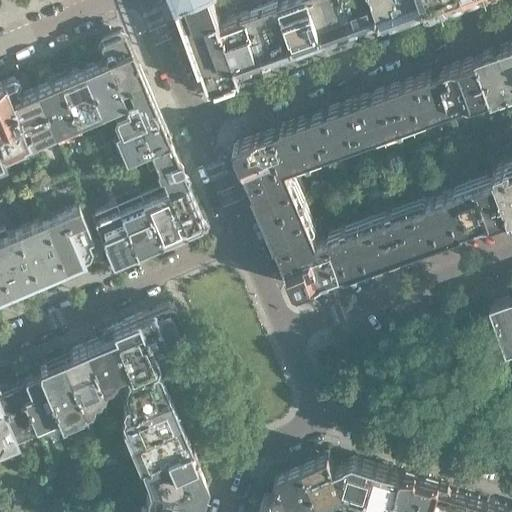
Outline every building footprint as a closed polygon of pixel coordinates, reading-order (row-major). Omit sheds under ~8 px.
[(242,72),(241,69),(222,17),(215,0),(180,0),(196,42),(195,42),(203,64),(204,64),(211,84),(242,72)] [(298,48),(280,0),(268,0),(250,7),(269,60),(281,56),(281,54),(298,48)] [(326,38),(312,0),(280,0),(298,48),(326,38)] [(356,29),(345,0),(312,0),(326,38),(343,32),(344,33),(356,29)] [(383,17),(376,0),(345,0),(356,29),(368,25),(367,23),(383,17)] [(442,0),(376,0),(383,17),(384,21),(427,6),(442,0)] [(269,60),(250,7),(222,17),(241,69),(257,63),(257,65),(269,60)] [(143,75),(124,31),(122,28),(119,29),(98,38),(105,55),(124,99),(134,94),(129,81),(143,75)] [(511,38),(478,51),(492,88),(492,89),(505,84),(507,87),(511,85),(511,38)] [(492,88),(478,51),(475,52),(474,53),(473,54),(432,69),(431,68),(429,69),(387,84),(401,121),(492,88)] [(127,106),(124,99),(105,55),(82,65),(101,108),(113,102),(116,111),(117,111),(127,106)] [(101,108),(82,65),(59,75),(79,122),(100,113),(102,109),(101,108)] [(0,143),(27,132),(11,93),(15,91),(13,86),(16,85),(17,84),(18,82),(18,81),(18,80),(18,78),(17,78),(17,77),(16,77),(15,76),(14,75),(13,75),(11,75),(0,80),(0,143)] [(79,122),(59,75),(35,85),(55,132),(79,122)] [(148,88),(143,75),(129,81),(134,94),(148,88)] [(401,121),(387,84),(296,117),(309,154),(401,121)] [(55,132),(35,85),(20,92),(15,91),(11,93),(27,132),(32,142),(55,132)] [(158,112),(153,100),(148,88),(134,94),(124,99),(127,106),(117,111),(116,111),(113,116),(119,128),(119,129),(158,112)] [(168,136),(164,126),(158,112),(119,129),(119,128),(110,131),(121,156),(143,146),(168,136)] [(309,154),(296,117),(285,121),(283,122),(283,123),(236,140),(243,156),(262,149),(264,154),(269,152),(272,159),(285,154),(288,161),(309,154)] [(186,178),(168,136),(143,146),(151,165),(157,163),(155,166),(157,171),(160,173),(163,180),(166,186),(186,178)] [(290,167),(288,161),(285,154),(272,159),(269,152),(264,154),(262,149),(243,156),(257,188),(255,188),(264,209),(302,195),(290,167)] [(511,208),(511,161),(508,163),(506,158),(495,162),(498,169),(496,170),(511,209),(511,208)] [(461,225),(508,208),(509,208),(510,209),(511,209),(496,170),(391,208),(406,246),(461,226),(461,225)] [(203,218),(186,178),(166,186),(183,228),(202,220),(203,218)] [(183,228),(166,186),(163,180),(140,190),(159,238),(183,228)] [(159,238),(140,190),(116,200),(136,248),(159,238)] [(319,234),(317,229),(302,195),(264,209),(276,236),(277,235),(290,266),(310,258),(308,252),(312,250),(310,244),(317,241),(319,234)] [(95,235),(80,199),(43,215),(64,264),(88,253),(91,245),(88,238),(95,235)] [(136,248),(116,200),(91,211),(111,259),(136,248)] [(406,246),(391,208),(319,234),(317,241),(310,244),(312,250),(308,252),(310,258),(290,266),(297,284),(348,266),(348,267),(406,246)] [(64,264),(43,215),(15,226),(36,276),(37,276),(37,277),(38,278),(39,279),(40,280),(41,281),(43,281),(44,282),(46,282),(47,281),(50,280),(51,280),(52,278),(54,276),(54,274),(55,272),(54,270),(54,268),(64,264)] [(36,276),(15,226),(7,230),(4,223),(0,224),(0,266),(9,287),(36,276)] [(0,291),(9,287),(0,266),(0,291)] [(511,293),(490,301),(507,348),(511,345),(511,293)] [(184,328),(174,303),(167,300),(136,313),(150,347),(181,334),(184,328)] [(156,360),(150,347),(136,313),(111,324),(128,363),(125,364),(128,372),(156,360)] [(128,363),(111,324),(102,328),(105,333),(85,341),(101,379),(114,374),(115,368),(125,364),(128,363)] [(101,379),(85,341),(60,352),(62,356),(83,406),(89,403),(91,398),(89,393),(100,388),(102,381),(101,379)] [(83,406),(62,356),(60,352),(38,361),(38,367),(59,416),(83,406)] [(168,389),(156,360),(128,372),(126,380),(132,395),(126,398),(123,405),(124,408),(168,389)] [(59,416),(38,367),(15,376),(36,426),(44,423),(46,428),(61,421),(59,416)] [(36,426),(15,376),(0,382),(0,406),(15,441),(30,435),(28,429),(36,426)] [(178,413),(176,408),(168,389),(124,408),(121,413),(130,434),(178,413)] [(0,447),(15,441),(0,406),(0,447)] [(189,438),(178,413),(130,434),(141,458),(189,438)] [(189,438),(141,458),(139,459),(144,470),(145,481),(200,498),(206,477),(189,438)] [(345,485),(335,461),(336,461),(330,446),(303,458),(318,495),(334,488),(343,491),(345,485)] [(362,505),(376,460),(354,454),(347,457),(336,461),(335,461),(345,485),(343,491),(349,492),(346,500),(362,505)] [(318,495),(303,458),(276,469),(282,484),(293,508),(303,504),(302,502),(318,495)] [(385,511),(388,511),(402,468),(376,460),(362,505),(385,511)] [(429,511),(439,479),(402,468),(388,511),(429,511)] [(461,511),(468,490),(458,487),(457,487),(452,486),(451,485),(451,484),(450,482),(449,482),(449,481),(448,481),(447,481),(439,479),(429,511),(461,511)] [(144,511),(195,511),(200,498),(145,481),(142,494),(148,496),(143,511),(144,511)] [(291,511),(293,508),(282,484),(264,492),(257,511),(291,511)] [(492,511),(497,499),(489,497),(489,496),(488,496),(480,494),(479,493),(478,493),(468,490),(461,511),(492,511)] [(511,511),(511,503),(506,502),(505,501),(497,499),(492,511),(511,511)]
